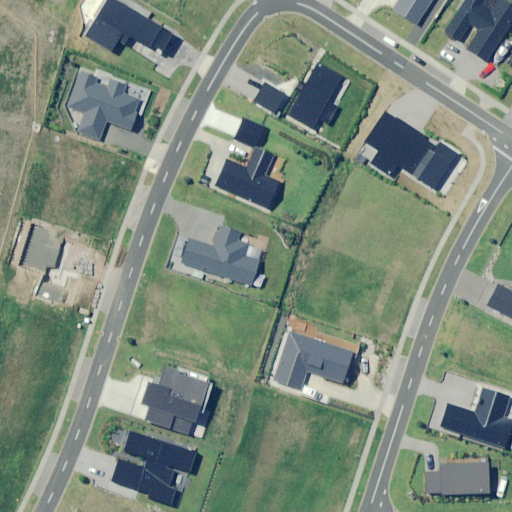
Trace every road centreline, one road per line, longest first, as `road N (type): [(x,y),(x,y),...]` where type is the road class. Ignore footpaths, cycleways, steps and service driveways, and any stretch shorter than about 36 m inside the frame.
road 1 (residential): [(43,511),(76,442),(172,156),(238,35),(274,1)]
road 2 (residential): [(511,167),(451,270),(367,511)]
road 3 (residential): [(274,1),(320,13),(511,139)]
